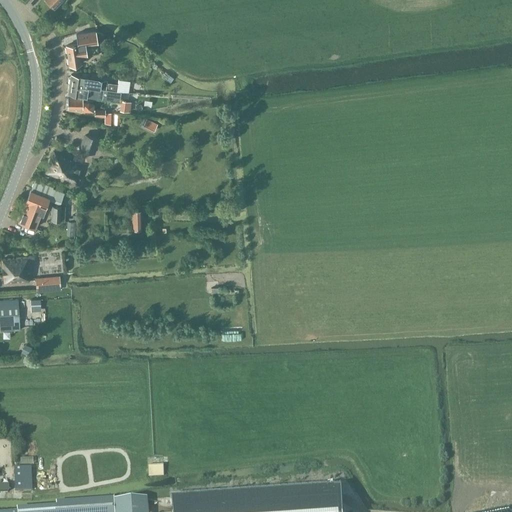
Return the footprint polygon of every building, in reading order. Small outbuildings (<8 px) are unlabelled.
[(45,0),(54,8),(61,0),(45,0)] [(76,35),(78,44),(67,46),(70,66),(82,64),(80,57),(87,56),(86,45),(98,43),(96,32),(76,35)] [(72,75),(70,85),(116,91),(117,84),(106,82),(107,80),(72,75)] [(130,82),(118,80),(117,84),(116,91),(121,92),(128,93),(130,82)] [(69,94),(87,97),(120,101),(121,92),(116,91),(70,85),(69,94)] [(76,111),(76,108),(82,108),(82,109),(93,110),(94,103),(88,102),(83,101),(83,98),(68,97),(68,111),(76,111)] [(145,117),(141,125),(154,131),(158,123),(145,117)] [(79,150),(95,155),(100,140),(84,134),(79,150)] [(76,165),(79,159),(54,150),(46,173),(64,178),(63,181),(78,186),(83,168),(76,165)] [(55,189),(53,189),(53,187),(34,180),(24,208),(18,222),(35,228),(40,214),(42,215),(48,200),(49,197),(61,202),(64,193),(55,189)] [(52,206),(52,220),(65,221),(66,206),(52,206)] [(141,210),(132,210),(133,230),(142,229),(141,210)] [(70,251),(61,251),(61,260),(70,260),(70,251)] [(2,260),(3,272),(4,284),(29,282),(28,274),(30,274),(29,264),(35,263),(34,257),(27,257),(27,258),(2,260)] [(60,286),(59,276),(36,278),(37,288),(41,287),(59,286),(60,286)] [(41,299),(31,300),(32,309),(41,309),(41,299)] [(0,324),(19,324),(18,302),(0,302),(0,324)] [(163,477),(163,465),(148,466),(148,477),(163,477)] [(22,468),(14,469),(15,492),(24,492),(32,491),(31,468),(22,468)] [(54,482),(53,473),(46,473),(47,483),(54,482)] [(342,511),(341,487),(171,499),(172,511),(342,511)] [(17,509),(16,511),(114,511),(114,502),(113,499),(65,502),(56,503),(56,507),(17,509)] [(114,511),(147,511),(147,500),(114,502),(114,511)]
